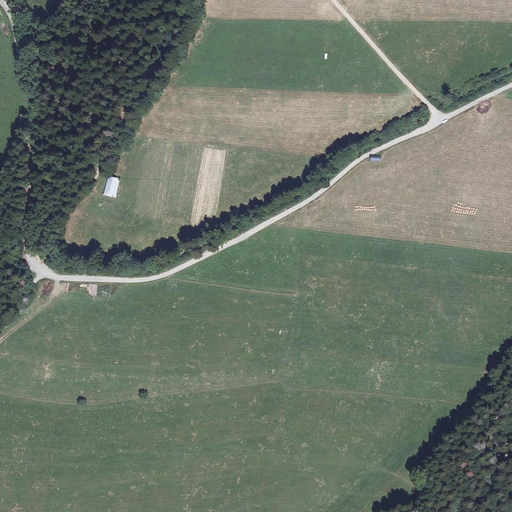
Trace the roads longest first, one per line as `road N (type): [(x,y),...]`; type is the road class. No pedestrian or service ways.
road 1 (track): [(439,120),(168,273),(132,280),(48,276)]
road 2 (track): [(35,269),(196,0)]
road 3 (track): [(439,120),(332,0)]
